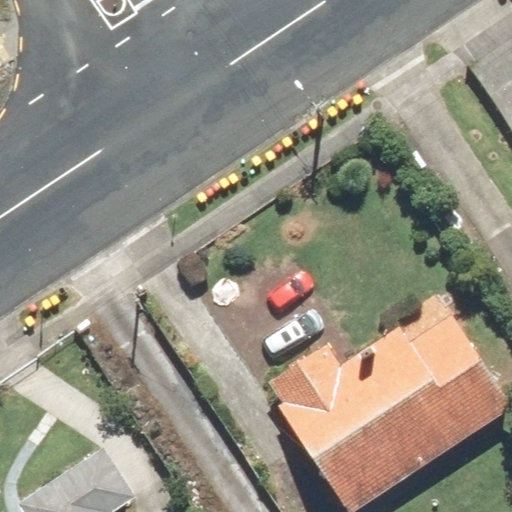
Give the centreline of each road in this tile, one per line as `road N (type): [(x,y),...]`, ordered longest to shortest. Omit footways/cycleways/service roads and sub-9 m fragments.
road 1 (unknown): [(50,183),(252,511)]
road 2 (secondary): [(0,217),(134,129)]
road 3 (residential): [(134,129),(54,0)]
road 4 (secondary): [(206,79),(326,0)]
